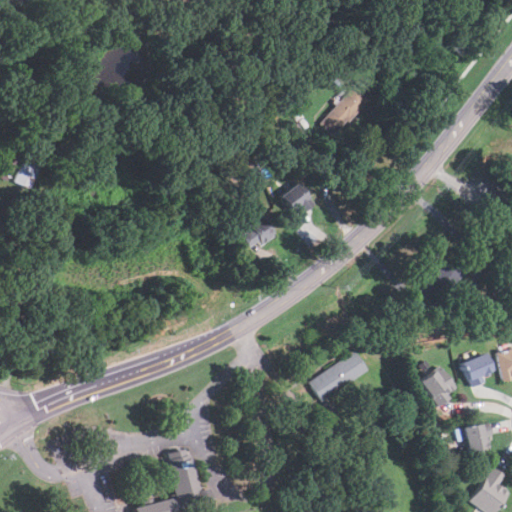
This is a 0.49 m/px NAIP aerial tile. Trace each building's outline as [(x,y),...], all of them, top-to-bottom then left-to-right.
[(317,123),(331,136),(366,99),(351,85),(317,123)] [(35,170),(18,165),(12,182),(29,188),(35,170)] [(309,202),(295,183),(277,196),(291,215),(309,202)] [(247,249),(270,231),(257,216),(235,234),(247,249)] [(462,272),(446,256),(414,289),(430,305),(462,272)] [(511,347),(495,351),(501,377),(511,374),(511,347)] [(317,399),(364,370),(351,350),(304,380),(317,399)] [(482,379),(480,374),(490,369),(482,351),(459,362),(469,385),(482,379)] [(417,380),(435,403),(455,388),(437,365),(417,380)] [(480,422),(460,426),(464,451),(485,447),(480,422)] [(172,511),(208,501),(203,482),(192,485),(180,445),(156,452),(169,497),(131,507),(132,511),(172,511)] [(496,483),(502,475),(491,466),(466,499),(483,511),(490,511),(506,491),(496,483)]
